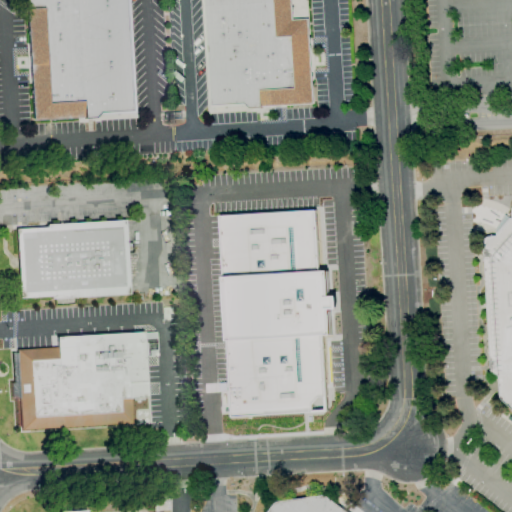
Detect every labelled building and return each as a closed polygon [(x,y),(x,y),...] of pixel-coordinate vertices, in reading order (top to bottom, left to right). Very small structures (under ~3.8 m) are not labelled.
[(100,113),(95,118),(84,119),(84,118),(33,121),(27,9),(25,9),(24,0),(124,0),(131,111),(100,113)] [(250,109),(245,104),(211,106),(204,0),(290,0),(292,20),(307,19),(312,104),(261,107),(261,108),(250,109)] [(511,409),(502,401),(501,400),(501,399),(500,398),(500,397),(500,395),(499,376),(498,376),(497,376),(495,375),(494,375),(493,374),(492,373),(491,372),(491,371),(491,369),(483,246),(483,245),(483,244),(483,243),(484,241),(484,240),(485,239),(511,208),(511,409)] [(232,417),(220,217),(315,211),(327,412),(232,417)] [(51,299),(51,296),(20,298),(16,230),(46,228),(46,225),(124,221),(129,294),(51,299)] [(21,430),(16,350),(57,348),(56,338),(143,332),(143,333),(156,332),(156,338),(143,339),(143,343),(146,343),(147,355),(144,356),(147,398),(130,399),(132,423),(21,430)] [(268,511),(273,506),(273,505),(274,504),(275,504),(276,503),(277,502),(279,502),(321,496),(322,496),(324,496),(325,497),(326,497),(327,498),(345,511),(268,511)]
